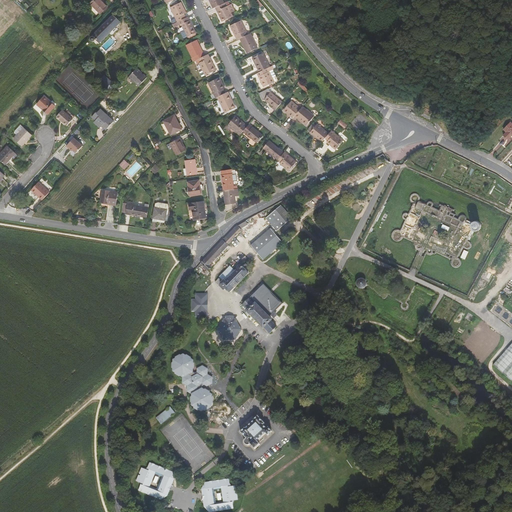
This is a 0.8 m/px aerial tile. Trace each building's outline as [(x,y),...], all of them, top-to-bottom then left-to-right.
[(93,0),(90,4),(101,14),(108,7),(100,0),(93,0)] [(209,0),(213,9),(215,8),(225,3),(223,0),(209,0)] [(178,22),(187,18),(185,13),(186,13),(186,12),(182,2),(171,7),(178,22)] [(233,16),(231,12),(235,10),(234,9),(232,6),(233,6),(232,4),(228,5),(226,7),(225,3),(215,8),(222,22),(233,16)] [(114,15),(92,36),(91,38),(91,39),(92,41),(94,41),(95,41),(96,39),(100,43),(121,22),(114,15)] [(178,22),(175,24),(176,27),(182,25),(188,37),(196,33),(189,17),(187,18),(178,22)] [(230,26),(237,40),(240,39),(248,35),(241,21),(230,26)] [(258,48),(251,33),(248,35),(240,39),(247,53),(258,48)] [(194,57),(196,61),(199,59),(205,56),(197,40),(186,45),(193,58),(194,57)] [(252,58),(259,72),(264,70),(268,68),(270,67),(263,53),(252,58)] [(216,70),(209,54),(205,56),(199,59),(201,62),(200,62),(199,63),(205,75),(206,75),(216,70)] [(275,82),(270,71),(274,69),(273,66),(270,67),(268,68),(264,70),(259,72),(257,73),(264,87),(275,82)] [(129,77),(139,86),(147,77),(144,75),(143,75),(141,73),(142,73),(137,69),(129,77)] [(104,75),(100,81),(111,91),(116,85),(104,75)] [(209,83),(216,98),(217,97),(225,94),(223,90),(223,89),(225,88),(220,77),(209,83)] [(236,108),(228,92),(225,94),(217,97),(225,112),(225,113),(236,108)] [(272,108),(275,110),(282,102),(271,92),(265,99),(273,106),(272,108)] [(37,105),(48,114),(55,106),(45,97),(37,105)] [(283,111),(293,119),(295,116),(301,109),(291,101),(283,111)] [(315,116),(303,106),(301,109),(295,116),(306,126),(315,116)] [(102,126),(106,130),(114,121),(100,109),(97,113),(96,112),(92,117),(96,121),(94,123),(100,128),(102,126)] [(57,117),(67,126),(73,119),(63,110),(57,117)] [(164,121),(171,135),(182,130),(174,116),(164,121)] [(236,116),(228,126),(232,128),(240,136),(243,132),(248,126),(236,116)] [(263,136),(250,124),(248,126),(243,132),(257,143),(263,136)] [(310,133),(322,142),(325,138),(329,134),(317,124),(310,133)] [(504,126),(497,134),(499,136),(497,139),(502,143),(511,133),(504,126)] [(32,135),(24,128),(20,132),(14,139),(22,146),(32,135)] [(344,140),(332,131),(329,134),(325,138),(328,141),(327,142),(336,150),(344,140)] [(71,135),(64,142),(68,145),(67,146),(70,149),(71,148),(73,150),(77,153),(84,145),(75,137),(74,138),(71,135)] [(171,143),(177,155),(186,150),(180,138),(171,143)] [(263,148),(278,160),(284,153),(269,141),(263,148)] [(0,154),(0,159),(5,164),(12,157),(14,159),(17,156),(8,146),(0,154)] [(297,162),(285,152),(284,153),(278,160),(281,162),(280,164),(289,171),(297,162)] [(130,164),(125,160),(120,166),(124,170),(130,164)] [(188,175),(197,174),(195,160),(186,161),(188,175)] [(232,174),(221,175),(224,191),(234,189),(232,174)] [(191,196),(201,195),(199,185),(200,185),(200,181),(188,182),(191,196)] [(31,190),(42,200),(50,192),(39,182),(31,190)] [(239,196),(238,189),(234,189),(224,191),(226,205),(237,203),(236,196),(239,196)] [(101,203),(115,205),(116,205),(118,193),(103,191),(101,203)] [(473,231),(473,230),(473,229),(473,228),(474,227),(464,222),(465,222),(465,221),(466,220),(466,219),(466,218),(466,217),(465,217),(464,216),(463,216),(462,216),(461,216),(460,217),(460,218),(459,218),(459,219),(460,220),(454,218),(455,215),(452,213),(453,211),(454,212),(454,211),(450,209),(451,208),(449,207),(449,209),(447,208),(448,207),(445,206),(445,207),(440,205),(439,206),(442,208),(440,211),(433,208),(434,207),(434,206),(434,205),(434,204),(434,203),(433,203),(433,202),(432,202),(431,202),(430,202),(429,202),(428,203),(428,204),(428,205),(420,202),(420,201),(421,199),(420,198),(420,196),(419,195),(418,194),(416,194),(415,194),(413,194),(412,195),(411,196),(410,197),(409,198),(409,200),(410,201),(410,203),(411,204),(413,205),(414,205),(408,215),(408,214),(407,214),(406,213),(405,213),(404,214),(403,214),(403,215),(402,215),(402,216),(402,217),(402,218),(402,219),(403,219),(404,220),(405,220),(400,230),(399,230),(397,230),(396,230),(394,231),(393,232),(392,233),(392,234),(392,236),(392,238),(393,239),(394,240),(395,241),(397,241),(398,241),(400,241),(401,240),(402,239),(402,238),(414,243),(414,244),(415,245),(415,246),(416,248),(416,249),(417,250),(417,251),(418,251),(419,251),(420,251),(421,251),(421,250),(422,250),(422,249),(422,248),(422,247),(426,249),(429,250),(428,250),(428,251),(427,252),(427,253),(427,254),(428,255),(428,256),(429,256),(430,256),(431,256),(432,255),(433,255),(434,255),(435,255),(436,255),(437,254),(451,260),(451,261),(450,262),(450,264),(451,266),(451,267),(453,268),(454,269),(455,269),(457,269),(458,269),(460,268),(461,267),(461,265),(462,264),(461,262),(461,261),(460,259),(459,259),(458,258),(464,247),(464,248),(465,249),(466,249),(467,250),(468,250),(469,249),(470,249),(471,248),(471,247),(471,246),(471,245),(471,244),(470,243),(469,242),(468,242),(467,242),(473,231)] [(195,219),(206,217),(203,202),(190,204),(190,210),(193,209),(195,219)] [(147,217),(148,208),(149,205),(145,205),(144,208),(133,206),(133,204),(129,203),(128,204),(127,213),(127,214),(147,217)] [(156,204),(155,208),(167,210),(168,211),(169,207),(168,204),(158,203),(156,204)] [(281,205),(266,218),(277,231),(277,232),(292,218),(281,205)] [(167,211),(168,211),(167,210),(155,208),(153,218),(165,220),(167,211)] [(217,246),(200,263),(207,271),(211,266),(210,265),(228,246),(227,245),(239,232),(241,230),(240,229),(247,225),(245,221),(239,224),(237,225),(235,226),(217,246)] [(474,227),(473,228),(473,229),(473,230),(473,231),(473,232),(474,233),(475,234),(476,235),(478,235),(479,235),(481,235),(482,234),(483,233),(484,231),(484,230),(484,228),(483,227),(483,226),(481,225),(480,224),(479,224),(477,224),(476,225),(474,226),(474,227)] [(284,243),(271,229),(252,246),(265,260),(284,243)] [(215,282),(219,286),(220,284),(230,293),(249,274),(239,265),(234,270),(230,267),(215,282)] [(357,283),(357,284),(357,285),(357,286),(358,287),(359,288),(361,289),(362,289),(363,289),(365,288),(366,287),(366,285),(366,284),(366,282),(365,281),(364,280),(363,280),(361,280),(359,280),(358,281),(357,283)] [(272,321),(269,317),(283,304),(272,293),(271,291),(270,290),(264,284),(242,305),(247,311),(247,312),(263,329),(264,328),(270,334),(277,327),(271,322),(272,321)] [(209,294),(196,294),(196,299),(192,299),(192,312),(196,312),(196,317),(208,318),(209,294)] [(221,316),(223,319),(217,329),(223,339),(234,339),(240,329),(237,323),(235,319),(236,316),(221,316)] [(511,344),(494,365),(511,381),(511,344)] [(175,361),(172,363),(172,368),(175,370),(175,374),(179,377),(181,376),(183,378),(183,383),(187,386),(187,392),(192,394),(192,397),(191,398),(191,403),(194,405),(194,408),(199,411),(202,409),(205,411),(209,409),(210,405),(213,403),(213,398),(210,395),(209,392),(205,389),(204,390),(202,388),(202,384),(207,386),(212,383),(212,378),(208,374),(208,369),(203,366),(197,369),(197,372),(195,373),(194,373),(193,372),(194,369),(194,368),(194,364),(191,361),(191,358),(187,355),(183,357),(180,355),(176,357),(175,358),(175,361)] [(170,407),(157,418),(162,424),(176,413),(170,407)] [(264,424),(258,417),(254,420),(253,419),(250,421),(252,423),(247,427),(245,426),(243,428),(244,430),(241,432),(246,438),(245,439),(244,441),(244,442),(244,443),(245,444),(246,445),(247,445),(248,445),(249,445),(250,444),(255,449),(260,445),(257,442),(261,437),(266,433),(268,436),(272,432),(268,428),(267,429),(263,425),(264,424)] [(151,497),(151,496),(155,498),(155,499),(157,500),(158,499),(160,500),(162,495),(168,497),(171,491),(171,489),(173,487),(172,486),(175,480),(171,479),(173,473),(169,472),(169,471),(167,470),(166,471),(162,469),(162,468),(160,468),(156,466),(153,465),(153,466),(151,465),(148,472),(142,470),(140,475),(141,476),(141,477),(140,477),(137,482),(143,485),(140,492),(142,493),(142,494),(144,495),(145,494),(149,495),(149,496),(151,497)] [(203,501),(205,501),(205,507),(210,507),(210,511),(214,511),(215,511),(214,511),(217,511),(218,511),(222,511),(225,511),(224,510),(229,510),(232,510),(232,509),(234,509),(233,501),(239,500),(238,494),(237,494),(236,493),(237,493),(236,487),(231,487),(230,480),(227,480),(227,479),(224,480),(220,481),(217,481),(217,482),(213,482),(210,482),(210,483),(208,484),(208,489),(203,490),(204,496),(203,501)]
